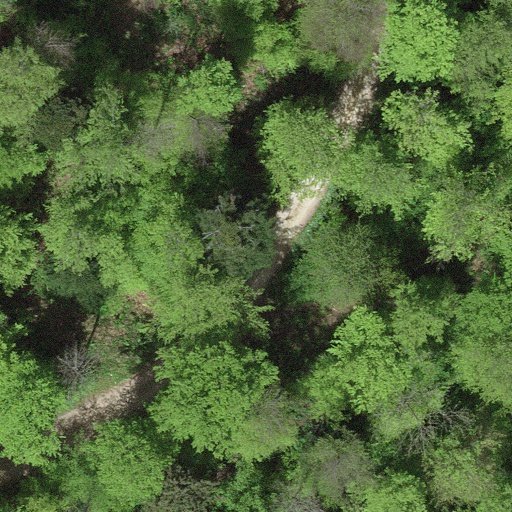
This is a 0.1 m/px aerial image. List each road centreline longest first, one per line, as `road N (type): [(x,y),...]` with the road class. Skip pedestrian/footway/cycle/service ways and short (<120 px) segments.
road 1 (track): [(384,0),(328,144),(249,289),(211,337),(153,386),(0,466)]
road 2 (track): [(211,337),(336,307),(511,215)]
